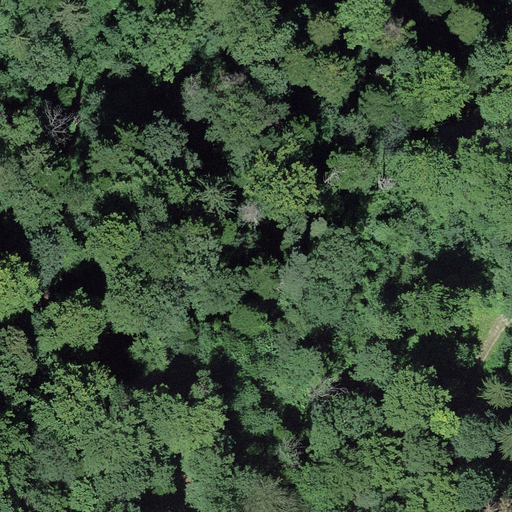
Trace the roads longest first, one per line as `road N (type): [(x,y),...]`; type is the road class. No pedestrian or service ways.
road 1 (track): [(196,511),(11,258),(0,218)]
road 2 (track): [(428,511),(485,348),(511,319)]
